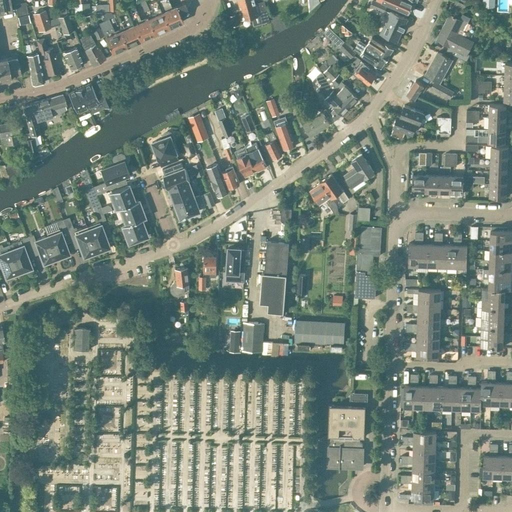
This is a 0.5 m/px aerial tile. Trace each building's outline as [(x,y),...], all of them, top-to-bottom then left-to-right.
[(0,0),(0,12),(12,10),(9,0),(0,0)] [(149,9),(144,0),(141,0),(139,1),(144,11),(149,9)] [(152,13),(145,16),(147,19),(152,31),(153,34),(161,31),(168,28),(161,12),(156,1),(155,0),(153,0),(148,3),(152,13)] [(157,0),(156,1),(161,12),(168,28),(182,22),(179,16),(187,12),(183,3),(171,8),(167,0),(157,0)] [(240,13),(229,16),(232,27),(242,24),(241,19),(252,16),(254,24),(270,20),(264,0),(254,3),(253,0),(246,0),(237,2),(240,13)] [(318,0),(310,0),(311,9),(319,2),(318,0)] [(386,6),(373,0),(372,0),(370,6),(383,12),(386,6)] [(413,3),(405,0),(377,0),(409,13),(413,3)] [(456,0),(455,0),(453,5),(465,11),(467,5),(456,0)] [(28,13),(25,2),(15,4),(17,16),(28,13)] [(83,3),(80,3),(81,12),(89,12),(89,3),(83,3)] [(133,5),(125,9),(139,40),(145,38),(153,34),(152,31),(147,19),(140,21),(133,5)] [(125,9),(116,13),(123,29),(118,31),(124,44),(125,46),(132,43),(139,40),(125,9)] [(49,27),(44,10),(32,13),(38,31),(49,27)] [(407,19),(391,12),(380,34),(397,41),(407,19)] [(28,13),(18,16),(19,22),(30,19),(28,13)] [(93,13),(87,15),(92,27),(98,25),(93,13)] [(445,24),(437,40),(449,46),(447,51),(466,61),(469,54),(467,53),(472,42),(460,36),(456,34),(460,26),(464,28),(470,17),(463,13),(460,19),(450,14),(445,24)] [(68,14),(59,18),(64,34),(74,30),(68,14)] [(286,25),(279,14),(270,17),(275,32),(286,25)] [(108,21),(99,25),(111,53),(112,52),(117,50),(125,46),(124,44),(118,31),(114,33),(110,25),(108,21)] [(352,33),(342,24),(341,24),(341,31),(344,30),(345,35),(352,33)] [(102,35),(98,27),(93,29),(96,38),(102,35)] [(338,35),(330,27),(325,32),(333,40),(338,35)] [(94,43),(88,33),(79,38),(82,43),(81,44),(83,49),(91,65),(104,57),(94,43)] [(372,36),(367,44),(387,58),(389,56),(388,55),(393,48),(383,42),(383,43),(372,36)] [(44,47),(42,37),(35,39),(41,62),(45,66),(47,74),(58,71),(52,45),(44,47)] [(356,52),(345,42),(340,47),(351,58),(356,52)] [(367,44),(360,54),(381,67),(386,60),(387,58),(367,44)] [(82,64),(75,46),(63,51),(70,68),(71,68),(73,69),(74,68),(75,66),(82,64)] [(35,53),(34,48),(29,50),(30,54),(25,55),(32,84),(35,83),(36,84),(38,84),(40,82),(42,81),(39,67),(40,67),(39,62),(38,63),(36,53),(35,53)] [(451,60),(437,53),(425,75),(440,82),(451,60)] [(0,79),(10,77),(20,75),(16,54),(11,55),(12,58),(6,59),(6,58),(0,59),(0,79)] [(327,75),(326,76),(334,89),(350,105),(358,97),(342,81),(339,84),(334,79),(340,73),(331,65),(335,61),(332,58),(328,62),(326,61),(320,67),(321,69),(327,75)] [(371,68),(362,61),(354,70),(369,83),(375,76),(369,71),(371,68)] [(337,118),(350,105),(334,89),(326,76),(325,77),(322,71),(316,77),(318,81),(321,85),(317,89),(331,103),(336,108),(332,112),(337,118)] [(426,86),(416,79),(407,94),(414,99),(420,90),(423,92),(426,86)] [(453,92),(434,82),(431,88),(450,98),(453,92)] [(83,86),(80,87),(89,108),(102,102),(104,106),(112,103),(105,88),(98,92),(95,93),(91,83),(84,86),(83,86)] [(75,90),(68,93),(78,116),(90,111),(89,108),(80,87),(75,89),(75,90)] [(236,89),(234,90),(237,97),(243,95),(242,93),(241,90),(240,88),(238,89),(236,89)] [(301,91),(295,90),(293,106),(299,106),(301,91)] [(35,102),(30,103),(37,127),(40,127),(38,120),(58,114),(66,109),(64,105),(66,105),(62,95),(60,94),(35,102)] [(274,100),(267,102),(272,118),(280,116),(274,100)] [(37,127),(30,103),(22,106),(29,132),(24,134),(29,150),(36,148),(32,135),(39,133),(37,127)] [(489,103),(489,116),(506,117),(506,104),(489,103)] [(419,123),(420,124),(425,124),(425,123),(427,119),(421,117),(423,112),(404,105),(400,115),(400,116),(419,123)] [(308,114),(305,109),(300,111),(300,119),(308,114)] [(329,123),(323,112),(304,124),(311,135),(329,123)] [(90,114),(85,117),(89,124),(94,121),(90,114)] [(255,127),(249,114),(242,117),(247,130),(255,127)] [(400,116),(400,115),(397,114),(393,126),(394,126),(391,133),(402,137),(405,130),(412,133),(414,127),(417,128),(419,123),(400,116)] [(200,115),(189,119),(195,134),(206,130),(200,115)] [(489,116),(489,128),(505,129),(506,117),(489,116)] [(437,125),(451,125),(451,117),(437,117),(437,125)] [(231,132),(226,118),(220,120),(225,135),(231,132)] [(271,124),(268,118),(263,120),(266,126),(271,124)] [(19,136),(16,121),(0,124),(0,135),(2,146),(18,142),(17,136),(19,136)] [(211,124),(217,139),(225,136),(219,121),(211,124)] [(283,124),(277,126),(280,133),(279,133),(284,148),(289,146),(291,147),(293,146),(294,144),(295,144),(291,129),(288,122),(283,124)] [(451,132),(451,125),(437,125),(437,133),(450,133),(450,132),(451,132)] [(505,129),(489,128),(488,136),(478,135),(466,135),(466,141),(478,141),(488,142),(505,142),(505,129)] [(277,139),(273,130),(267,133),(271,140),(266,143),(267,144),(273,158),(282,153),(276,140),(277,139)] [(171,133),(168,132),(163,134),(162,136),(162,138),(152,142),(156,153),(155,153),(158,160),(159,159),(162,166),(178,159),(176,153),(172,142),(173,139),(171,133)] [(233,158),(225,137),(220,139),(228,159),(233,158)] [(196,153),(191,142),(187,143),(187,146),(189,153),(191,155),(196,153)] [(246,147),(256,170),(266,165),(257,142),(246,147)] [(491,145),(490,158),(507,158),(507,145),(491,145)] [(256,170),(246,147),(245,146),(235,150),(238,156),(245,175),(256,170)] [(373,171),(362,153),(352,160),(358,169),(346,177),(351,185),(373,171)] [(123,155),(120,154),(113,156),(112,159),(114,163),(100,169),(105,183),(107,182),(109,188),(125,182),(123,176),(128,174),(125,166),(126,163),(123,155)] [(22,169),(19,158),(0,163),(0,178),(2,184),(6,182),(8,180),(11,178),(16,174),(22,169)] [(507,171),(507,158),(490,158),(490,171),(507,171)] [(181,162),(162,169),(164,175),(163,176),(167,188),(169,187),(188,180),(190,180),(185,167),(183,168),(181,162)] [(201,162),(193,164),(198,176),(199,176),(204,174),(205,173),(201,162)] [(207,167),(218,195),(228,191),(218,163),(207,167)] [(239,183),(233,165),(228,167),(229,169),(222,172),(228,188),(230,187),(231,188),(233,187),(234,185),(239,183)] [(490,183),(506,184),(507,171),(490,171),(490,183)] [(332,174),(321,181),(331,197),(338,192),(343,201),(348,197),(342,188),(332,174)] [(412,191),(426,191),(426,174),(412,174),(412,191),(412,192),(412,191)] [(439,175),(426,174),(426,191),(438,192),(439,175)] [(438,192),(452,192),(452,175),(439,175),(438,192)] [(464,176),(452,175),(452,192),(463,192),(464,176)] [(188,180),(169,187),(175,203),(194,196),(188,180)] [(338,206),(331,197),(321,181),(310,188),(320,202),(326,198),(329,202),(328,202),(334,211),(338,208),(338,206)] [(87,185),(85,190),(89,201),(95,204),(98,202),(90,183),(87,185)] [(506,196),(506,184),(490,183),(489,196),(506,196)] [(70,184),(65,186),(67,193),(73,191),(70,184)] [(115,209),(118,207),(134,201),(127,184),(117,188),(108,191),(115,209)] [(214,205),(210,191),(204,193),(209,207),(214,205)] [(60,194),(54,197),(56,203),(62,201),(60,194)] [(175,203),(177,210),(178,210),(180,217),(182,217),(189,215),(189,214),(199,210),(196,203),(197,203),(194,196),(175,203)] [(118,207),(125,224),(140,218),(144,217),(138,200),(134,201),(118,207)] [(291,207),(282,207),(281,219),(291,219),(291,207)] [(369,208),(358,207),(358,219),(369,219),(369,208)] [(96,222),(86,226),(95,251),(97,250),(100,252),(105,250),(106,247),(108,246),(103,233),(109,231),(104,216),(95,219),(96,222)] [(140,218),(125,224),(121,225),(127,242),(134,240),(136,242),(139,240),(140,238),(146,235),(140,218)] [(46,232),(47,235),(55,258),(57,257),(60,258),(65,257),(66,254),(68,253),(63,240),(69,238),(66,230),(67,230),(64,222),(57,225),(58,228),(46,232)] [(381,227),(361,225),(360,247),(357,247),(355,296),(375,297),(376,275),(372,275),(373,255),(380,255),(381,227)] [(93,252),(95,251),(86,226),(76,229),(75,227),(67,230),(66,230),(69,238),(72,245),(78,243),(83,256),(85,255),(87,257),(92,255),(93,252)] [(511,230),(490,230),(490,240),(511,240),(511,230)] [(408,265),(418,265),(419,232),(415,232),(415,242),(409,242),(408,265)] [(419,232),(418,265),(428,265),(429,243),(423,243),(423,232),(419,232)] [(429,243),(428,265),(437,266),(439,232),(435,232),(435,243),(429,243)] [(439,232),(437,266),(446,266),(447,244),(442,243),(442,232),(439,232)] [(447,244),(446,266),(457,267),(458,233),(454,233),(453,244),(447,244)] [(458,233),(457,267),(467,267),(468,244),(461,244),(462,233),(458,233)] [(33,234),(26,236),(32,252),(38,249),(43,262),(45,262),(47,263),(52,261),(53,258),(55,258),(47,235),(35,240),(33,234)] [(26,254),(32,252),(26,236),(20,239),(20,240),(8,244),(9,249),(18,272),(20,271),(22,272),(27,271),(28,268),(30,267),(26,254)] [(289,242),(267,240),(264,272),(262,272),(260,302),(268,303),(267,311),(283,312),(289,242)] [(511,240),(490,240),(489,249),(511,250),(511,247),(511,240)] [(227,271),(226,279),(243,280),(243,272),(245,248),(240,248),(240,247),(228,247),(227,271)] [(16,272),(18,272),(9,249),(0,252),(0,263),(5,276),(8,275),(10,277),(15,275),(16,272)] [(511,255),(511,256),(511,250),(489,249),(489,259),(511,259),(511,255)] [(216,255),(204,255),(204,271),(210,271),(210,276),(216,276),(216,255)] [(511,259),(489,259),(488,269),(511,270),(511,264),(511,259)] [(189,288),(187,267),(175,268),(177,281),(174,282),(172,284),(171,286),(170,289),(171,292),(173,294),(175,295),(178,296),(181,295),(183,293),(184,291),(185,289),(189,288)] [(511,275),(511,270),(488,269),(488,278),(511,279),(511,275)] [(298,273),(297,293),(306,293),(307,274),(298,273)] [(511,282),(511,279),(488,278),(488,287),(488,288),(505,288),(504,288),(511,289),(511,283),(511,282)] [(482,287),(482,297),(511,298),(511,294),(504,294),(504,288),(488,288),(488,287),(482,287)] [(407,288),(407,292),(419,292),(418,298),(441,299),(441,289),(407,288)] [(333,294),(332,303),(342,304),(342,295),(333,294)] [(511,298),(482,297),(481,307),(504,307),(504,302),(511,302),(511,298)] [(407,304),(407,307),(441,308),(441,299),(418,298),(418,304),(407,304)] [(189,309),(188,300),(180,301),(181,310),(189,309)] [(407,307),(407,311),(418,312),(418,317),(440,318),(441,308),(407,307)] [(481,307),(481,316),(511,317),(511,313),(504,313),(504,307),(481,307)] [(511,321),(511,317),(481,316),(481,326),(503,326),(504,321),(511,321)] [(406,323),(406,327),(440,328),(440,318),(418,317),(418,323),(406,323)] [(344,322),(296,320),(295,342),(343,343),(344,322)] [(264,323),(244,322),(243,349),(262,350),(264,323)] [(481,326),(480,335),(511,336),(511,332),(503,332),(503,326),(481,326)] [(85,327),(80,327),(75,328),(76,328),(75,349),(89,349),(90,329),(90,328),(85,327)] [(406,327),(406,331),(417,331),(417,337),(440,337),(440,328),(406,327)] [(232,335),(231,351),(239,351),(240,335),(232,335)] [(511,336),(480,335),(480,346),(503,346),(503,340),(511,340),(511,336)] [(405,342),(405,346),(440,347),(440,337),(417,337),(417,342),(405,342)] [(405,346),(405,350),(417,350),(417,357),(437,357),(439,357),(440,347),(405,346)] [(481,387),(481,404),(490,404),(491,370),(487,370),(487,382),(481,381),(481,387)] [(491,370),(490,404),(500,404),(501,382),(495,381),(495,370),(491,370)] [(501,382),(500,404),(510,405),(511,371),(507,371),(506,382),(501,382)] [(404,384),(403,407),(413,407),(415,373),(411,373),(410,385),(404,384)] [(415,373),(413,407),(423,408),(424,385),(418,385),(419,373),(415,373)] [(424,385),(423,408),(433,408),(434,374),(430,374),(429,385),(424,385)] [(434,374),(433,408),(442,408),(443,386),(437,386),(438,374),(434,374)] [(443,386),(442,408),(451,409),(452,375),(448,375),(448,386),(443,386)] [(452,375),(451,409),(461,409),(462,386),(456,386),(457,375),(452,375)] [(462,386),(461,409),(471,409),(472,376),(468,376),(468,387),(462,386)] [(472,376),(471,409),(481,410),(481,404),(481,387),(475,387),(476,376),(472,376)] [(365,405),(366,394),(350,393),(349,402),(337,402),(337,404),(365,405)] [(329,404),(328,435),(331,435),(331,440),(329,440),(329,452),(328,465),(339,465),(340,465),(348,466),(351,466),(362,466),(362,452),(363,444),(362,443),(362,442),(361,441),(360,441),(359,441),(359,436),(364,436),(365,405),(337,404),(332,404),(331,404),(329,404)] [(402,436),(402,440),(436,441),(436,431),(413,431),(413,436),(402,436)] [(402,440),(402,444),(413,444),(413,449),(436,450),(436,441),(402,440)] [(483,477),(492,477),(494,443),(490,443),(489,455),(483,455),(483,477)] [(494,443),(492,477),(502,477),(503,455),(497,455),(497,452),(497,444),(494,443)] [(503,455),(502,477),(511,478),(511,473),(511,444),(509,444),(509,452),(509,455),(503,455)] [(402,455),(401,459),(435,460),(436,450),(413,449),(413,452),(413,455),(402,455)] [(401,459),(401,463),(412,463),(412,469),(435,470),(435,460),(401,459)] [(401,474),(401,478),(435,479),(435,470),(412,469),(412,475),(401,474)] [(401,478),(401,482),(411,482),(411,488),(434,489),(435,479),(401,478)] [(434,499),(434,489),(411,488),(411,494),(400,493),(400,498),(409,498),(408,503),(433,503),(434,501),(431,501),(431,499),(434,499)]
